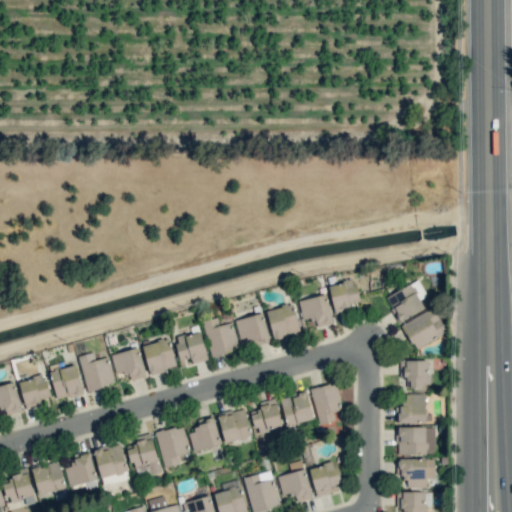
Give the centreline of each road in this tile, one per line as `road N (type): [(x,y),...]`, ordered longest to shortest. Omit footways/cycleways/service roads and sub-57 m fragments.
road 1 (secondary): [(492,489),(487,0)]
road 2 (residential): [(0,449),(368,349)]
road 3 (residential): [(368,349),(369,511)]
